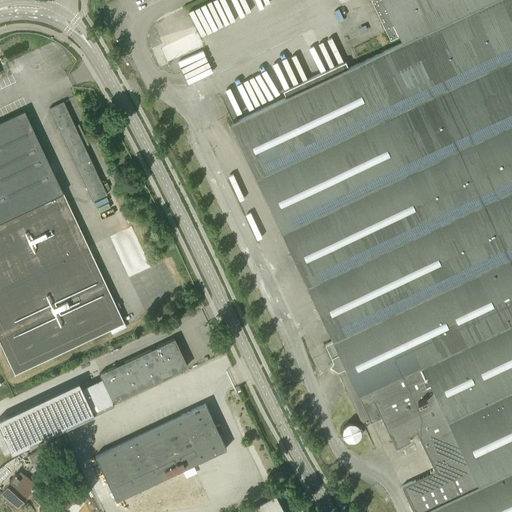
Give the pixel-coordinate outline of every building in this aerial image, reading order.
[(511,511),(511,0),(371,0),(390,40),(400,35),(403,42),(350,67),(347,61),(283,91),(286,97),(231,123),(333,341),(325,345),(333,362),(330,366),(337,371),(363,425),(371,421),(371,422),(381,417),(396,448),(411,441),(408,437),(417,433),(435,471),(401,486),(413,511),(511,511)] [(159,65),(207,46),(200,29),(153,48),(159,65)] [(64,102),(49,108),(93,201),(107,194),(64,102)] [(0,341),(15,374),(124,323),(24,110),(0,121),(0,341)] [(151,267),(131,227),(109,237),(129,278),(151,267)] [(188,369),(175,342),(86,383),(101,414),(131,400),(129,396),(163,380),(165,384),(181,377),(179,373),(188,369)] [(17,455),(101,414),(86,383),(1,424),(17,455)] [(205,404),(196,408),(96,455),(117,500),(226,448),(205,404)] [(359,419),(343,425),(348,440),(364,435),(359,419)] [(62,443),(58,436),(52,440),(56,447),(62,443)] [(29,455),(33,462),(48,454),(43,446),(29,455)] [(19,469),(7,484),(1,492),(18,505),(36,483),(19,469)] [(71,484),(61,496),(55,504),(64,511),(71,504),(80,491),(71,484)] [(243,511),(285,511),(275,494),(243,511)] [(55,504),(48,498),(38,510),(40,511),(64,511),(55,504)]
